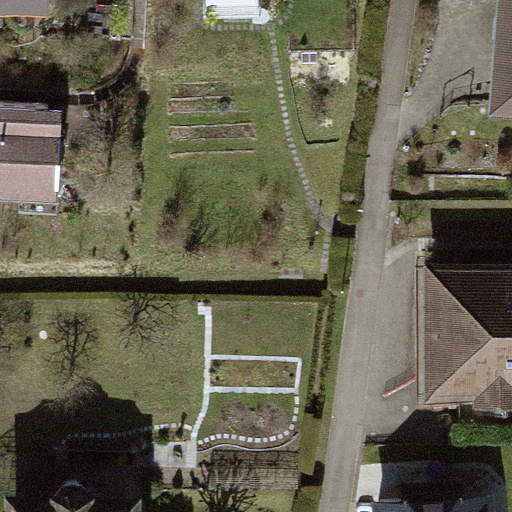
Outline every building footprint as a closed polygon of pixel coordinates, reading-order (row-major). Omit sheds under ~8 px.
[(511,0),(499,0),(493,89),(492,100),(511,101),(511,0)] [(51,179),(55,113),(41,112),(41,102),(0,99),(0,190),(49,193),(50,179),(51,179)] [(411,374),(435,398),(435,401),(511,400),(511,262),(409,262),(409,374),(411,374)] [(122,511),(122,498),(83,498),(82,490),(80,484),(77,480),(73,477),(66,476),(61,477),(56,480),(53,484),(51,490),(50,497),(9,497),(8,511),(122,511)] [(385,508),(384,511),(470,511),(470,502),(449,504),(447,476),(403,479),(405,507),(385,508)]
